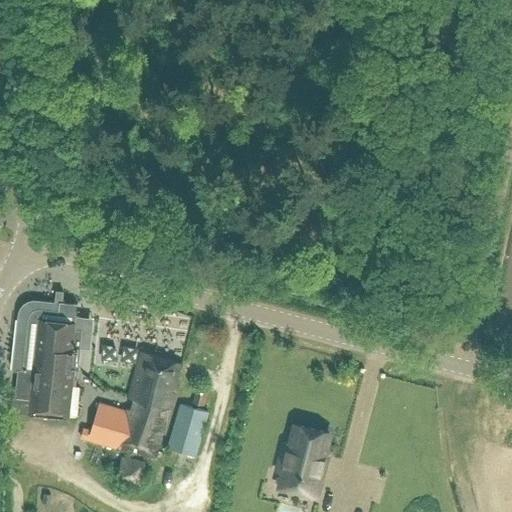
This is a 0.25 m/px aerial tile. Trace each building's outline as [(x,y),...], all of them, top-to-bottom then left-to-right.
[(18,315),(15,340),(13,364),(19,371),(18,384),(17,396),(12,396),(11,403),(10,411),(44,414),(77,418),(78,402),(79,387),(76,386),(72,386),(73,378),(74,371),(77,371),(78,363),(79,354),(76,354),(76,350),(76,346),(78,346),(79,346),(80,338),(81,329),(78,329),(74,329),(76,313),(77,303),(70,303),(62,302),(62,296),(63,291),(56,290),(56,296),(55,301),(46,300),(36,299),(35,299),(33,299),(30,300),(27,301),(25,303),(23,304),(22,306),(20,308),(19,310),(18,311),(18,314),(18,315)] [(143,351),(130,397),(132,397),(128,409),(99,402),(89,441),(116,448),(116,447),(158,458),(178,384),(176,383),(182,362),(143,351)] [(167,447),(197,456),(204,432),(210,411),(180,402),(167,447)] [(323,455),(329,432),(296,424),(290,444),(284,443),(278,470),(284,471),(297,475),(296,478),(298,478),(295,490),(317,495),(324,465),(320,464),(323,455)] [(205,445),(205,458),(226,458),(225,444),(205,445)] [(141,485),(146,463),(123,456),(117,480),(141,486),(141,485)]
